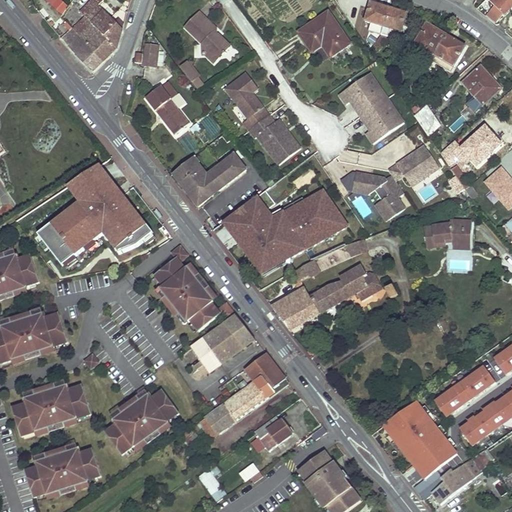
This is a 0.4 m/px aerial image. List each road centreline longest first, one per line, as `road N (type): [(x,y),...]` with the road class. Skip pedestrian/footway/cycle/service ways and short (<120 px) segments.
road 1 (secondary): [(410,511),(90,102)]
road 2 (unknown): [(189,228),(104,295),(73,356),(0,388)]
road 3 (residential): [(224,0),(326,136)]
road 4 (secondary): [(90,102),(0,0)]
